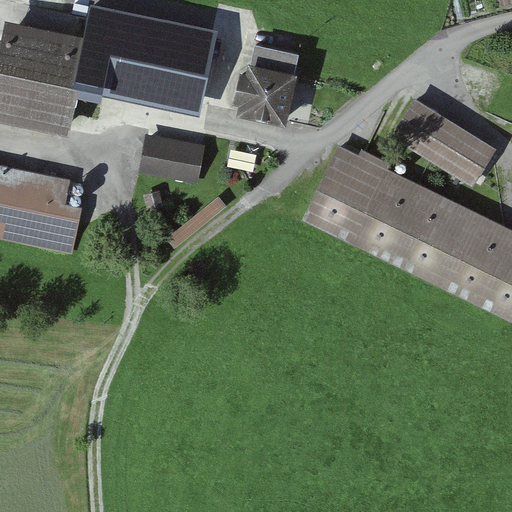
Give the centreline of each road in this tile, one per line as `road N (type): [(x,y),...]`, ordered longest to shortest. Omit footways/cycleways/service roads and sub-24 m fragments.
road 1 (track): [(97,511),(98,406),(137,306),(250,200)]
road 2 (residential): [(511,21),(444,43),(250,200)]
